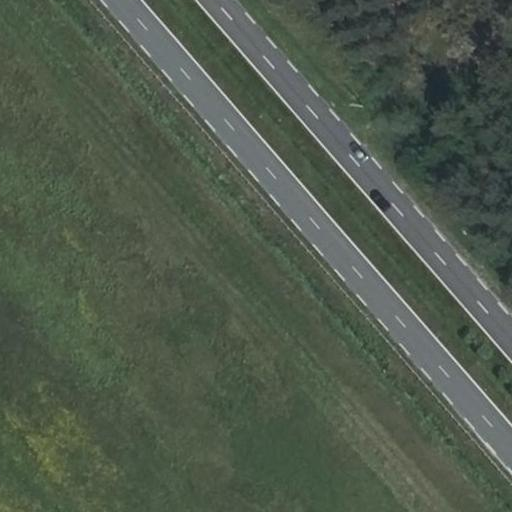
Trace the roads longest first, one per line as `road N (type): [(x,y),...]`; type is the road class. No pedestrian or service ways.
road 1 (primary): [(122,0),(511,447)]
road 2 (primary): [(511,338),(216,0)]
